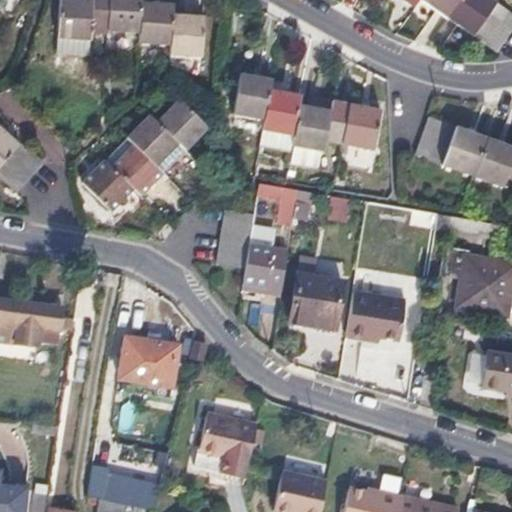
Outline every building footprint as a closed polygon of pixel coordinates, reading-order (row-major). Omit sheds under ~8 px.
[(91,13),(90,0),(60,0),(58,38),(90,39),(90,30),(107,30),(107,13),(91,13)] [(90,0),(91,13),(107,13),(107,30),(139,32),(141,2),(141,0),(90,0)] [(417,0),(443,18),(456,0),(417,0)] [(492,2),(488,0),(456,0),(443,18),(469,35),(476,26),(484,14),(492,2)] [(173,3),(141,2),(139,32),(139,42),(171,43),(173,13),(173,3)] [(511,16),(492,2),(484,14),(507,30),(511,22),(511,16)] [(204,15),(173,13),(171,43),(171,54),(202,55),(204,15)] [(507,30),(484,14),(476,26),(488,34),(499,42),(507,30)] [(266,119),(271,88),(272,79),(241,74),(234,113),(266,119)] [(302,94),(271,88),(266,119),(264,129),(295,135),(300,104),(302,94)] [(179,99),(156,121),(179,142),(186,149),(208,127),(179,99)] [(334,101),(332,109),(330,123),(346,126),(343,144),(351,145),(374,149),(381,110),(334,101)] [(332,109),(300,104),(295,135),(294,145),(325,150),(327,141),(343,144),(346,126),(330,123),(332,109)] [(128,137),(134,143),(158,165),(179,142),(156,121),(149,115),(128,137)] [(423,129),(449,139),(454,126),(428,116),(423,129)] [(0,126),(0,164),(3,161),(13,150),(20,144),(0,126)] [(439,164),(470,175),(485,137),(471,132),(454,126),(449,139),(444,151),(439,164)] [(444,151),(449,139),(423,129),(419,142),(444,151)] [(503,177),(511,180),(511,160),(510,160),(511,154),(511,146),(485,137),(470,175),(500,185),(503,177)] [(20,144),(13,150),(34,169),(42,160),(22,142),(20,144)] [(439,164),(444,151),(419,142),(414,155),(439,164)] [(134,143),(113,166),(134,187),(142,194),(164,171),(158,165),(134,143)] [(13,150),(3,161),(24,179),(28,175),(34,169),(13,150)] [(134,187),(113,166),(106,159),(84,182),(112,210),(134,187)] [(24,179),(3,161),(0,164),(0,177),(14,190),(24,179)] [(261,185),(260,191),(259,197),(280,200),(276,222),(292,225),(298,191),(261,185)] [(226,208),(224,222),(253,226),(255,213),(226,208)] [(437,214),(436,222),(435,229),(480,236),(483,222),(437,214)] [(224,222),(222,235),(251,239),(253,226),(224,222)] [(219,249),(248,253),(249,245),(251,239),(222,235),(219,249)] [(248,253),(246,267),(242,283),(267,287),(273,249),(249,245),(248,253)] [(511,278),(511,266),(504,265),(494,264),(495,259),(480,257),(478,260),(465,257),(466,251),(444,247),(440,274),(461,278),(457,305),(506,313),(511,278)] [(246,267),(248,253),(219,249),(217,262),(246,267)] [(288,251),(273,249),(267,287),(242,283),(241,291),(280,298),(288,251)] [(304,268),(299,267),(294,266),(285,319),(330,326),(338,280),(303,275),(304,268)] [(371,339),(371,337),(371,336),(399,339),(405,301),(353,292),(347,335),(371,339)] [(0,344),(23,347),(35,348),(36,343),(37,329),(53,330),(56,310),(17,305),(0,303),(0,344)] [(94,323),(88,322),(81,321),(78,345),(91,346),(94,323)] [(51,345),(53,330),(37,329),(36,343),(51,345)] [(120,377),(146,382),(173,387),(179,345),(127,336),(120,377)] [(191,360),(197,362),(203,363),(207,347),(194,345),(191,360)] [(511,354),(486,351),(480,387),(511,391),(511,354)] [(248,464),(257,424),(209,415),(202,454),(248,464)] [(91,482),(93,482),(95,483),(93,501),(95,501),(123,507),(150,511),(158,511),(163,492),(125,483),(127,472),(94,465),(91,482)] [(274,511),(319,511),(326,483),(282,473),(273,511),(274,511)] [(0,511),(23,511),(25,504),(27,484),(0,480),(0,511)] [(31,511),(41,511),(47,484),(37,482),(31,511)] [(397,511),(400,498),(381,494),(380,496),(351,490),(346,511),(397,511)] [(459,511),(400,498),(397,511),(459,511)] [(122,511),(123,507),(95,501),(92,511),(122,511)] [(55,503),(52,511),(79,511),(76,506),(55,503)]
